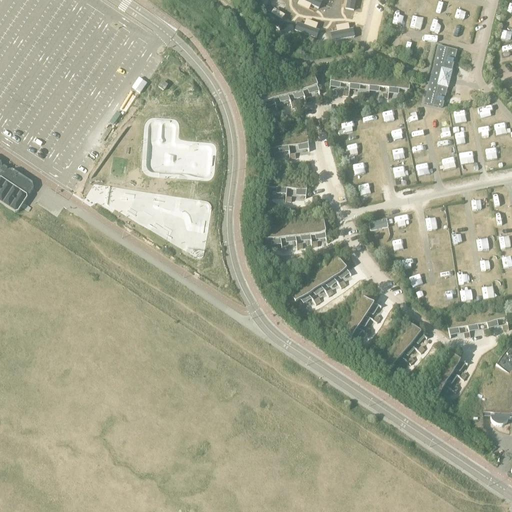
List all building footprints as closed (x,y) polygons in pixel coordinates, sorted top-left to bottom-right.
[(323,1),(319,0),(299,0),(319,9),(323,1)] [(353,11),(355,0),(346,0),(345,9),(353,11)] [(285,22),(265,9),(261,17),(280,29),(285,22)] [(319,31),(297,23),(294,31),(316,39),(319,31)] [(352,29),(329,33),(331,42),(354,37),(352,29)] [(438,47),(424,104),(442,109),(456,52),(438,47)] [(332,66),(330,76),(330,81),(331,81),(330,86),(332,86),(338,87),(338,82),(349,84),(350,84),(352,69),(332,66)] [(317,86),(314,75),(312,68),(296,73),(302,91),(303,91),(309,89),(309,90),(310,93),(317,91),(316,87),(317,87),(317,86)] [(369,86),(370,86),(371,71),(352,69),(350,84),(350,88),(353,89),(357,89),(358,85),(369,86)] [(369,90),(375,91),(377,91),(377,87),(388,88),(389,88),(391,73),(371,71),(370,86),(369,90)] [(282,77),(287,95),(288,95),(294,93),(295,94),(296,97),(303,95),(302,91),(296,73),(282,77)] [(408,91),(409,91),(409,85),(411,76),(391,73),(389,88),(389,93),(392,93),(396,93),(397,89),(408,91)] [(280,97),(281,101),(288,100),(289,99),(287,95),(282,77),(268,81),(273,99),(274,99),(280,97)] [(253,85),(257,97),(259,104),(259,103),(266,102),(267,106),(272,104),(274,103),(273,99),(268,81),(253,85)] [(167,86),(162,83),(158,88),(163,91),(167,86)] [(308,144),(307,137),(306,129),(286,131),(288,146),(299,145),(300,149),(307,148),(308,148),(307,144),(308,144)] [(280,147),(280,152),(287,151),(288,151),(288,146),(286,131),(266,134),(268,147),(268,149),(269,149),(280,147)] [(0,203),(14,213),(18,213),(27,199),(26,196),(29,196),(33,189),(32,184),(12,170),(6,171),(2,169),(1,163),(0,162),(0,203)] [(266,187),(267,187),(278,188),(278,193),(284,193),(286,193),(286,189),(287,174),(267,172),(266,185),(266,187)] [(298,190),(297,192),(297,194),(305,195),(305,191),(306,191),(306,189),(307,184),(308,176),(287,174),(286,189),(287,189),(298,190)] [(317,236),(317,238),(323,237),(325,237),(324,233),(325,233),(325,232),(324,221),(323,214),(307,216),(310,235),(317,234),(317,236)] [(302,236),(302,238),(302,240),(308,239),(310,239),(310,235),(307,216),(292,218),(295,237),(302,236)] [(287,238),(287,242),(294,241),(295,241),(295,237),(292,218),(277,220),(280,239),(287,238)] [(272,240),(273,244),(278,243),(280,243),(280,239),(277,220),(262,222),(264,234),(265,241),(272,240)] [(368,224),(370,232),(388,228),(386,220),(368,224)] [(345,270),(346,269),(339,259),(335,253),(322,262),(333,278),(339,274),(340,276),(341,278),(348,273),(345,270)] [(320,286),(321,286),(326,282),(327,284),(329,286),(335,282),(333,278),(322,262),(310,270),(320,286)] [(297,279),(308,294),(314,290),(316,294),(322,290),(323,290),(320,286),(310,270),(297,279)] [(295,303),(296,302),(301,299),(303,302),(308,299),(310,298),(308,294),(297,279),(285,287),(291,297),(295,303)] [(373,303),(364,297),(358,293),(349,306),(365,317),(365,316),(369,311),(370,312),(372,313),(377,307),(373,304),(374,304),(373,303)] [(488,327),(492,326),(495,326),(495,321),(506,319),(505,314),(504,304),(484,308),(487,323),(488,327)] [(356,329),(357,329),(360,323),(362,324),(364,326),(367,321),(368,319),(365,317),(349,306),(341,319),(356,329)] [(469,331),(471,331),(476,330),(475,325),(486,323),(487,323),(484,308),(465,312),(468,327),(469,331)] [(445,316),(446,324),(448,331),(449,335),(457,333),(456,330),(456,329),(467,327),(468,327),(465,312),(445,316)] [(348,342),(348,341),(352,336),(356,338),(360,332),(360,331),(356,329),(341,319),(332,331),(342,338),(348,342)] [(415,340),(416,342),(418,343),(422,339),(423,337),(420,334),(406,321),(396,333),(410,345),(415,340)] [(404,351),(408,354),(412,349),(413,348),(410,345),(396,333),(386,344),(400,357),(400,356),(404,351)] [(394,362),(398,365),(402,361),(403,360),(400,357),(386,344),(376,355),(384,363),(389,368),(390,367),(394,362)] [(511,345),(507,351),(501,358),(496,366),(495,366),(496,367),(492,375),(489,383),(479,380),(476,390),(474,400),(473,410),(472,417),(472,420),(473,430),(473,433),(481,439),(482,438),(486,432),(483,430),(482,420),(482,418),(483,412),(491,412),(490,417),(490,418),(490,419),(490,420),(491,421),(491,423),(492,424),(492,425),(493,425),(494,426),(495,427),(496,427),(497,427),(499,428),(500,428),(501,427),(502,427),(503,427),(504,426),(505,425),(506,425),(506,424),(507,423),(507,422),(508,421),(508,419),(511,420),(511,414),(511,345)] [(463,364),(459,362),(460,361),(444,351),(435,364),(451,374),(452,374),(455,368),(457,369),(459,370),(463,364)] [(455,376),(451,374),(435,364),(427,377),(443,387),(444,386),(447,381),(451,383),(454,378),(455,376)] [(435,399),(439,393),(443,396),(445,392),(447,389),(443,387),(427,377),(419,389),(429,396),(435,400),(435,399)]
